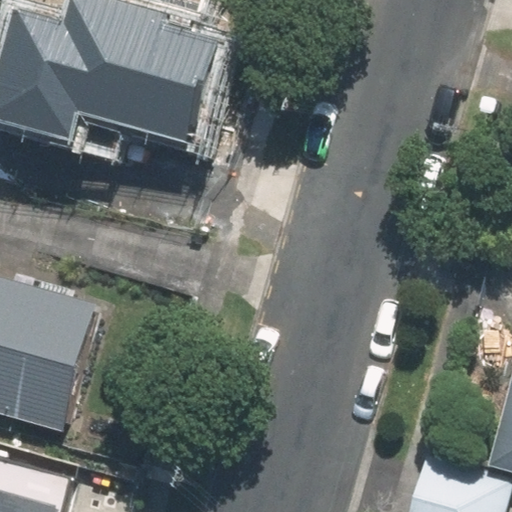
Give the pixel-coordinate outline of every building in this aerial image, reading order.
[(18,10),(0,73),(0,123),(73,144),(81,119),(190,149),(223,30),(115,0),(72,0),(66,24),(18,10)] [(205,265),(91,225),(79,260),(193,299),(205,265)] [(93,305),(0,282),(0,412),(64,428),(93,305)] [(511,511),(511,472),(439,453),(422,511),(511,511)] [(0,511),(55,511),(56,507),(0,494),(0,511)]
